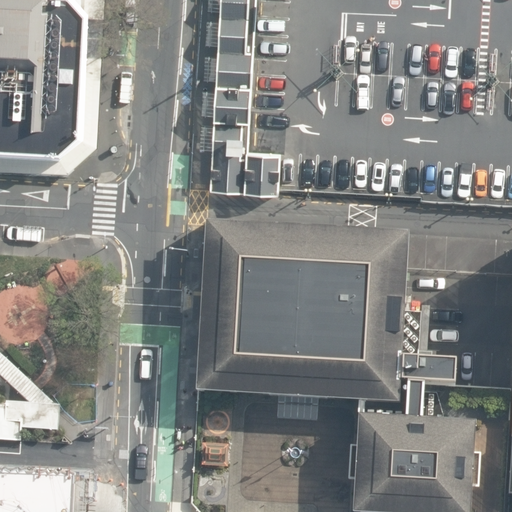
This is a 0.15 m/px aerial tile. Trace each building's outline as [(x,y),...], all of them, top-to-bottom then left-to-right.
[(0,0),(0,152),(79,157),(85,0),(0,0)] [(213,150),(211,191),(280,195),(280,191),(282,154),(250,153),(253,90),(255,53),(258,0),(208,0),(208,11),(221,12),(220,22),(207,21),(206,46),(219,46),(219,50),(218,57),(205,56),(204,81),(217,81),(217,87),(216,92),(203,91),(202,115),(215,115),(214,127),(201,126),(200,149),(213,150)] [(411,269),(413,234),(290,227),(209,222),(204,310),(199,388),(205,388),(282,393),(280,417),(298,418),(316,419),(317,394),(403,400),(404,383),(411,383),(409,419),(361,417),(359,446),(352,446),(350,482),(356,482),(354,511),(475,511),(481,422),(427,419),(429,387),(459,389),(461,359),(426,357),(406,356),(411,269)] [(506,361),(511,361),(511,500),(504,500),(502,511),(511,511),(511,235),(511,240),(509,275),(504,361),(506,361)] [(0,374),(6,380),(32,404),(48,405),(53,405),(58,406),(54,402),(0,352),(0,374)] [(0,440),(22,441),(23,425),(27,426),(27,429),(60,430),(59,415),(58,406),(53,405),(48,405),(32,404),(8,403),(8,408),(0,407),(0,440)] [(203,443),(202,464),(229,465),(230,445),(203,443)] [(0,452),(0,480),(59,484),(60,456),(0,452)]
